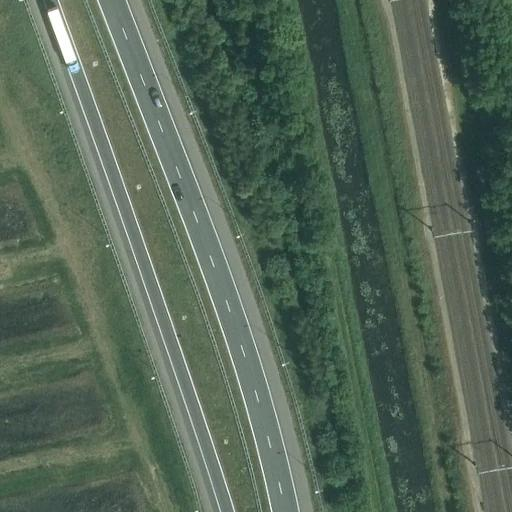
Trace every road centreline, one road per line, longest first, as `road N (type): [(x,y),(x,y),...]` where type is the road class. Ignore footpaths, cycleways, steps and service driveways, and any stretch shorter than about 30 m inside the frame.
road 1 (motorway): [(50,0),(226,511)]
road 2 (motorway): [(287,511),(227,292),(114,0)]
